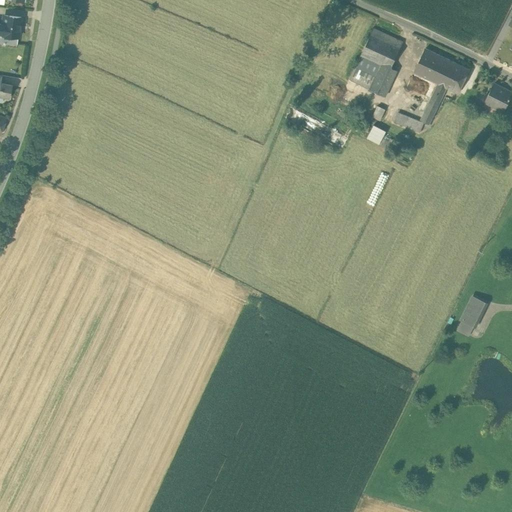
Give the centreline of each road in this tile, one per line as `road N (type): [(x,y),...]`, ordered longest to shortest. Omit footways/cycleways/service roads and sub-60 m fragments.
road 1 (tertiary): [(0,190),(41,78),(53,0)]
road 2 (residential): [(353,0),(511,74)]
